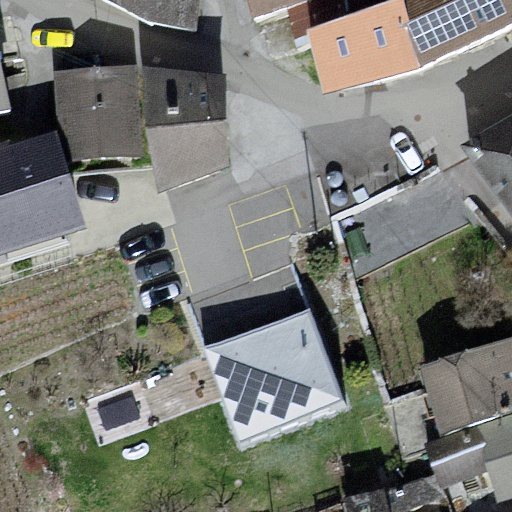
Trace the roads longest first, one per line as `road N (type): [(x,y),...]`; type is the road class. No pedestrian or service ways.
road 1 (residential): [(428,96),(386,108),(308,98),(124,33),(58,0)]
road 2 (residential): [(428,96),(450,149),(511,224)]
